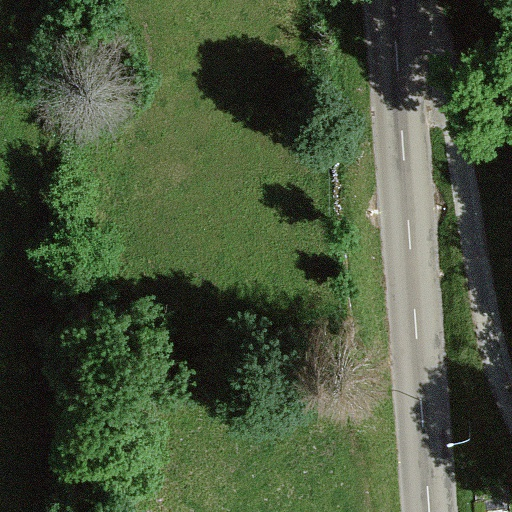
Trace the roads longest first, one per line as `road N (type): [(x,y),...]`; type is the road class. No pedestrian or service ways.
road 1 (tertiary): [(437,511),(399,0)]
road 2 (unclassified): [(418,0),(511,378)]
